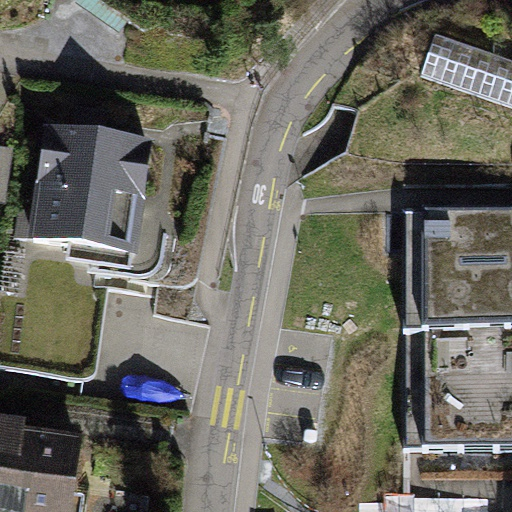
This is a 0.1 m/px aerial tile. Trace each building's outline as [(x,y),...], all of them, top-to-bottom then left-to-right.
[(511,63),(438,41),(425,82),(511,109),(511,63)] [(396,112),(362,104),(351,157),(384,165),(396,112)] [(159,183),(44,160),(22,271),(136,293),(159,183)] [(511,230),(412,230),(395,230),(396,355),(397,468),(414,468),(511,467),(511,230)] [(69,511),(75,461),(0,453),(0,511),(69,511)]
